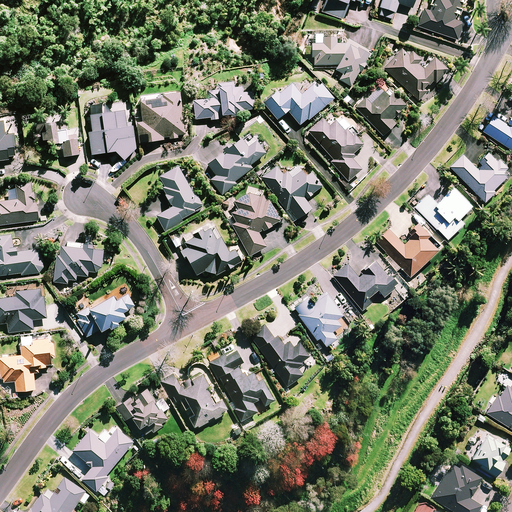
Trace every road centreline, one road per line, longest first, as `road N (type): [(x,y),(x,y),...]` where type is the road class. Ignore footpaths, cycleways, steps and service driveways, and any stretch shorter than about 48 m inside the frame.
road 1 (residential): [(497,41),(442,135),(370,210),(330,243),(188,324)]
road 2 (residential): [(188,324),(79,388),(0,492)]
road 3 (residential): [(84,195),(131,227),(188,324)]
